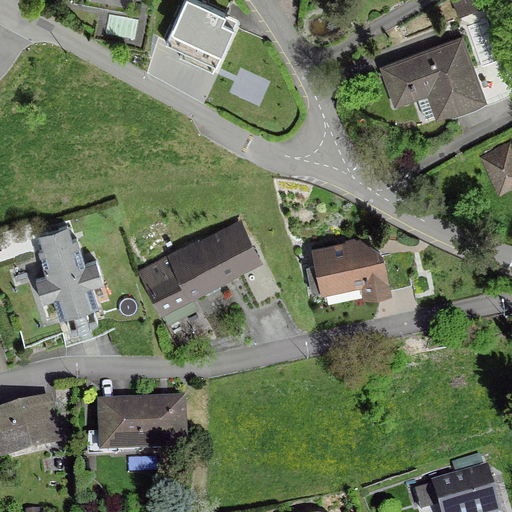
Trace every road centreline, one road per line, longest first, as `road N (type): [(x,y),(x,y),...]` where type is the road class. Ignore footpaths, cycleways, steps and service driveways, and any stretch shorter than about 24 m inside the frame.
road 1 (residential): [(511,302),(195,367),(57,369),(0,384)]
road 2 (residential): [(23,14),(268,149),(305,159),(340,154)]
road 3 (residential): [(511,262),(380,203),(340,154)]
road 4 (residential): [(340,154),(256,0)]
